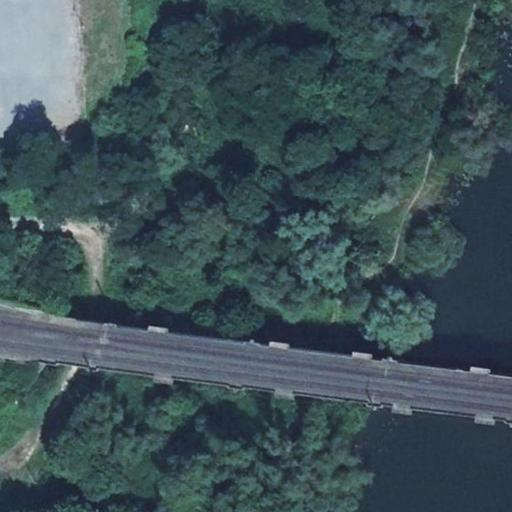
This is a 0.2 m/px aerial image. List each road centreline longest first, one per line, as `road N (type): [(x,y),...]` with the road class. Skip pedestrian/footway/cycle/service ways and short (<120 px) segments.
road 1 (track): [(0,511),(3,468),(47,420),(97,311),(95,267),(76,231)]
road 2 (track): [(220,511),(226,489),(280,458),(303,422),(338,275)]
road 3 (track): [(338,275),(270,260),(192,222),(76,231)]
road 4 (unknown): [(133,223),(228,38)]
